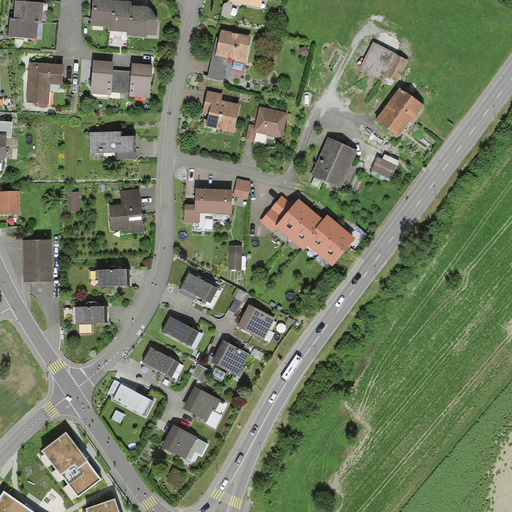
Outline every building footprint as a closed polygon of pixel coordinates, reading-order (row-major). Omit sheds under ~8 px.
[(92,0),(91,26),(110,27),(109,33),(127,33),(127,36),(147,38),(148,34),(157,35),(158,22),(150,9),(140,8),(131,7),(132,3),(123,3),(113,2),(113,0),(92,0)] [(43,4),(16,2),(15,12),(15,19),(10,19),(10,26),(9,37),(36,39),(37,24),(41,24),(43,4)] [(61,3),(47,2),(45,50),(57,50),(59,23),(60,23),(61,3)] [(221,31),(219,38),(216,38),(207,79),(223,82),(224,79),(230,80),(231,77),(243,79),(246,64),(251,37),(221,31)] [(407,62),(374,45),(361,69),(381,79),(384,74),(398,81),(407,62)] [(306,47),(300,49),(303,57),(309,55),(306,47)] [(114,63),(94,62),(91,97),(111,99),(111,92),(130,94),(130,97),(150,99),(152,66),(132,65),(132,72),(113,70),(114,63)] [(65,66),(30,63),(30,72),(27,102),(37,103),(37,106),(47,107),(48,104),(50,104),(52,92),(59,92),(60,85),(63,86),(65,66)] [(423,106),(400,89),(386,108),(376,121),(398,138),(410,122),(411,122),(423,106)] [(223,95),(207,92),(203,113),(209,114),(207,127),(234,132),(239,106),(221,102),(223,95)] [(287,113),(259,108),(256,124),(255,127),(249,125),(246,141),(254,143),(256,133),(282,138),(287,113)] [(0,111),(0,160),(5,161),(7,124),(19,124),(19,112),(0,111)] [(121,133),(90,134),(90,154),(117,154),(117,162),(136,161),(136,137),(121,137),(121,133)] [(358,152),(328,138),(311,176),(341,190),(358,152)] [(396,165),(377,157),(371,171),(390,179),(396,165)] [(251,182),(237,179),(233,197),(247,200),(251,182)] [(139,189),(120,191),(122,204),(109,205),(112,231),(123,230),(123,234),(144,231),(141,212),(139,189)] [(196,190),(195,206),(185,205),(185,222),(194,223),(193,231),(212,231),(212,215),(232,215),(232,191),(219,191),(209,190),(196,190)] [(21,192),(0,192),(0,215),(21,215),(21,192)] [(80,193),(68,194),(69,212),(80,212),(80,193)] [(332,266),(355,240),(351,236),(338,225),(327,217),(324,221),(322,219),(310,209),(299,201),(294,206),(282,196),(260,222),(274,233),(277,229),(303,251),(307,246),(332,266)] [(24,226),(7,227),(7,236),(22,235),(23,235),(24,235),(24,226)] [(53,281),(52,239),(22,239),(23,262),(25,282),(53,281)] [(241,253),(231,253),(231,271),(241,272),(241,253)] [(109,271),(98,271),(98,288),(130,287),(130,271),(122,271),(122,267),(116,267),(109,267),(109,271)] [(219,289),(190,274),(181,289),(194,296),(206,302),(205,305),(213,310),(219,299),(215,297),(219,289)] [(242,302),(236,299),(229,310),(236,314),(242,302)] [(87,308),(76,308),(77,325),(108,324),(108,307),(99,308),(99,302),(93,302),(87,302),(87,308)] [(276,319),(250,305),(244,316),(238,328),(264,341),(276,319)] [(182,323),(171,317),(163,332),(196,349),(203,334),(182,323)] [(249,355),(223,342),(218,352),(212,363),(217,366),(227,371),(241,378),(246,368),(243,366),(249,355)] [(180,363),(151,348),(143,364),(155,370),(172,379),(180,363)] [(198,365),(192,376),(203,383),(210,371),(198,365)] [(227,371),(217,366),(212,376),(222,381),(227,371)] [(143,416),(151,400),(133,392),(121,386),(114,401),(143,416)] [(222,401),(195,387),(190,397),(183,410),(207,422),(212,411),(215,413),(222,401)] [(209,444),(174,425),(169,434),(162,447),(191,462),(195,454),(202,457),(209,444)] [(77,498),(102,479),(83,453),(67,433),(42,452),(77,498)] [(0,511),(32,511),(4,492),(0,498),(0,511)] [(119,511),(115,499),(87,509),(87,511),(119,511)]
